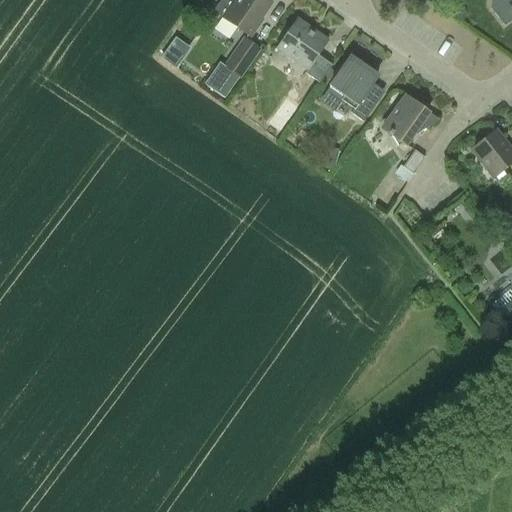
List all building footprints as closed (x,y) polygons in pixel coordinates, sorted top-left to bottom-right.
[(213,13),(221,19),(248,37),(271,3),(265,0),(222,0),(222,1),(213,13)] [(511,0),(491,0),(492,0),(491,10),(504,28),(511,21),(511,0)] [(301,65),(308,70),(305,74),(319,84),(332,65),(331,65),(318,56),(327,44),(295,21),(289,30),(284,31),(282,34),(283,39),(276,48),(301,65)] [(175,39),(161,60),(175,69),(189,48),(175,39)] [(262,52),(246,40),(226,68),(242,79),(262,52)] [(363,123),(384,94),(372,85),(377,78),(349,58),(330,85),(331,86),(323,97),(321,97),(318,101),(335,114),(343,103),(353,110),(350,115),(363,123)] [(204,82),(228,99),(242,79),(226,68),(218,62),(204,82)] [(398,147),(432,125),(426,117),(428,114),(421,108),(416,101),(382,122),(398,147)] [(371,137),(376,130),(370,126),(365,133),(371,137)] [(494,178),(511,163),(511,155),(494,133),(472,150),(494,178)] [(337,156),(322,152),(318,167),(333,171),(337,156)] [(404,172),(412,177),(424,160),(417,154),(404,172)] [(511,218),(494,232),(502,242),(511,234),(511,218)] [(511,292),(511,295),(511,296),(511,302),(503,309),(511,320),(511,290),(511,291),(511,292)]
